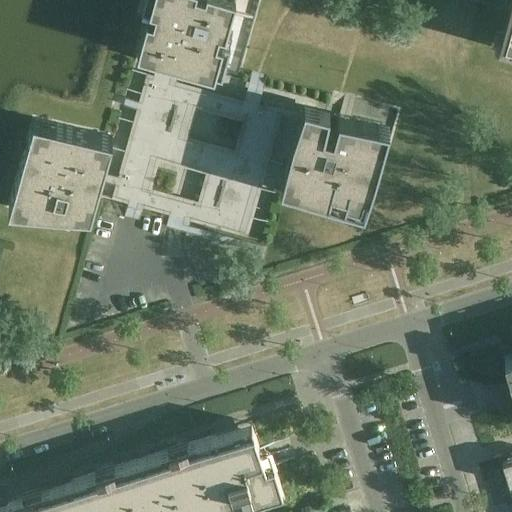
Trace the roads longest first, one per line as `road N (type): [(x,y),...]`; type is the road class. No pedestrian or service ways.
road 1 (residential): [(0,451),(322,358)]
road 2 (residential): [(408,327),(453,476),(453,511)]
road 3 (residential): [(369,511),(322,358)]
